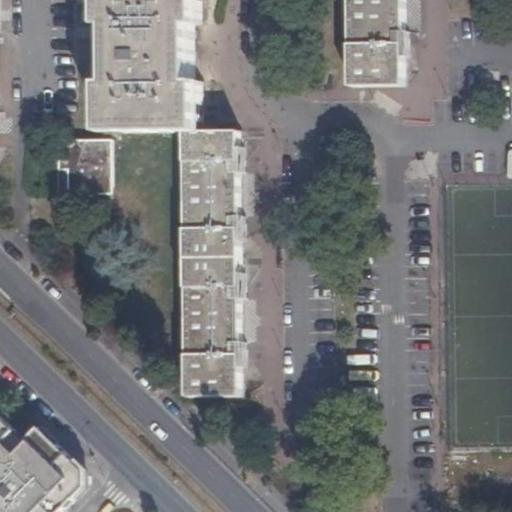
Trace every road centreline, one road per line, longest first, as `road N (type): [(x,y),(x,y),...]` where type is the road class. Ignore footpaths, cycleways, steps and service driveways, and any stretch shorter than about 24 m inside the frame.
road 1 (residential): [(250,0),(252,70),(269,95),(296,111),(363,119),(391,141),(394,511)]
road 2 (secondary): [(253,511),(0,273)]
road 3 (secondary): [(0,343),(137,475)]
